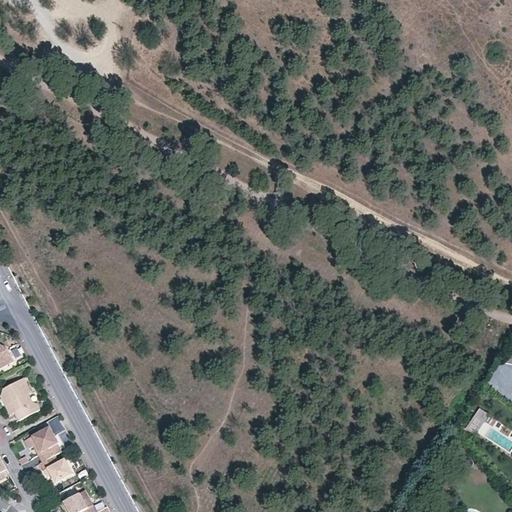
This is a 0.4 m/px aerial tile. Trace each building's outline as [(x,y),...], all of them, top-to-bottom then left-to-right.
[(0,368),(13,361),(7,349),(3,346),(0,345),(0,368)] [(1,397),(7,399),(10,403),(8,405),(12,413),(15,412),(19,420),(38,410),(36,405),(33,403),(28,394),(30,392),(23,379),(2,389),(1,397)] [(490,415),(480,408),(467,428),(477,435),(490,415)] [(61,451),(57,444),(58,442),(50,426),(33,435),(41,451),(37,452),(42,462),(52,456),(61,451)] [(37,452),(41,451),(33,435),(29,437),(37,452)] [(65,459),(56,463),(52,456),(42,462),(40,462),(44,470),(48,468),(51,474),(55,483),(73,473),(65,459)] [(0,478),(9,473),(7,469),(0,472),(0,478)] [(66,504),(70,511),(90,511),(82,495),(66,504)]
